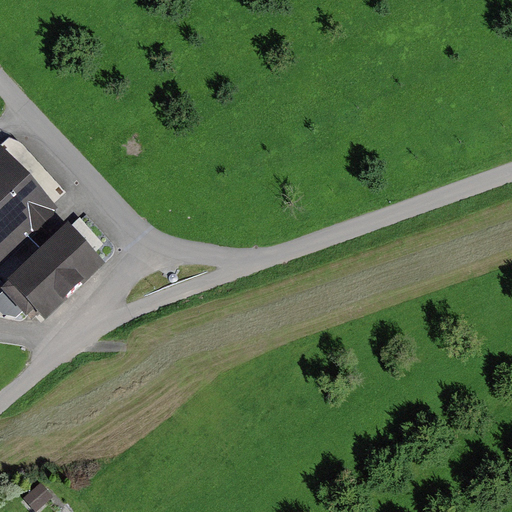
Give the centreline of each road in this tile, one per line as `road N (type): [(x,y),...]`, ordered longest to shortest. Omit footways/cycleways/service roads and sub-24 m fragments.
road 1 (unclassified): [(511,172),(269,259)]
road 2 (unclassified): [(0,80),(149,243)]
road 3 (unclassified): [(269,259),(90,329)]
road 4 (unclassified): [(149,243),(197,256),(269,259)]
